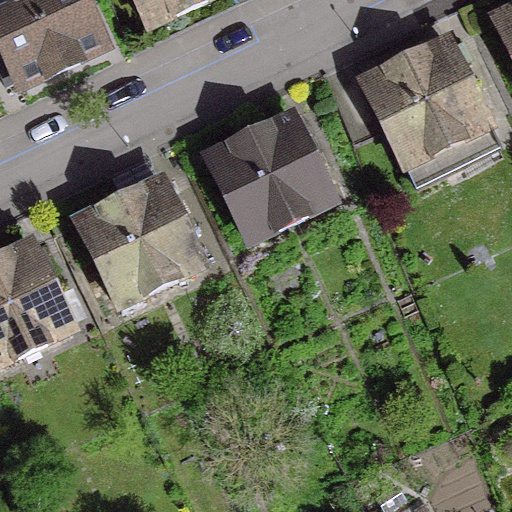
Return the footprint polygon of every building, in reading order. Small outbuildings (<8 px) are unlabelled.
[(0,0),(0,57),(16,93),(101,53),(76,0),(0,0)] [(128,0),(144,33),(212,0),(128,0)] [(511,13),(491,24),(511,69),(511,13)] [(443,46),(359,87),(412,194),(458,172),(448,150),(484,132),(443,46)] [(287,122),(203,163),(245,249),(329,208),(287,122)] [(198,272),(156,186),(72,227),(114,312),(198,272)] [(26,249),(0,261),(0,367),(68,335),(26,249)]
